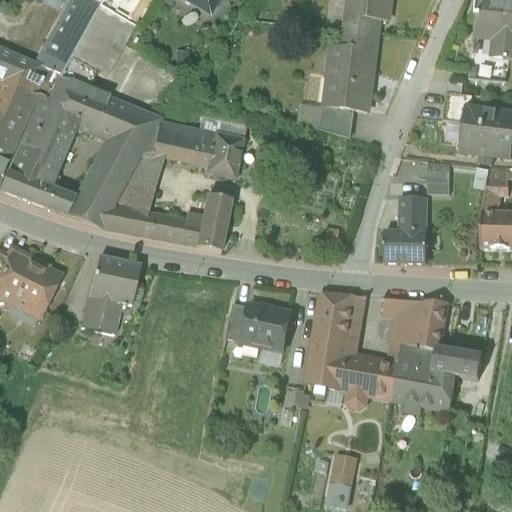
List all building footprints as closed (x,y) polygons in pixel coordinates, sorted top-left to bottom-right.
[(32,0),(55,12),(61,0),(32,0)] [(61,79),(99,10),(99,9),(83,0),(72,0),(35,67),(61,79)] [(180,0),(208,16),(217,0),(180,0)] [(345,37),(377,41),(378,25),(388,26),(391,0),(353,0),(353,3),(349,2),(345,37)] [(480,0),(478,0),(470,84),(507,88),(509,66),(511,66),(511,0),(505,0),(505,3),(480,0)] [(59,83),(86,94),(96,76),(105,81),(134,30),(99,10),(61,79),(59,83)] [(353,117),(368,119),(376,57),(375,57),(377,41),(345,37),(343,53),(333,52),(329,86),(334,87),(330,115),(353,117)] [(0,189),(39,100),(48,104),(59,83),(61,79),(35,67),(0,52),(0,189)] [(39,100),(0,189),(0,196),(100,234),(133,173),(158,126),(160,123),(86,94),(59,83),(48,104),(39,100)] [(447,99),(462,101),(464,91),(448,89),(447,99)] [(465,113),(472,114),(474,102),(462,101),(447,99),(443,128),(463,131),(465,113)] [(511,119),(472,114),(465,113),(463,131),(459,159),(511,165),(511,163),(511,119)] [(350,145),(353,117),(330,115),(325,114),(325,118),(302,115),(300,131),(350,145)] [(205,179),(234,186),(245,131),(217,125),(214,139),(158,126),(133,173),(160,179),(165,163),(207,173),(205,179)] [(479,172),(476,193),(487,195),(490,174),(479,172)] [(170,248),(175,223),(148,218),(160,179),(133,173),(100,234),(170,248)] [(511,218),(495,218),(500,210),(500,203),(511,202),(511,177),(491,175),(482,218),(481,255),(511,255),(511,218)] [(450,177),(428,177),(428,201),(450,201),(450,177)] [(175,223),(170,248),(220,257),(230,206),(207,201),(202,221),(186,218),(185,225),(175,223)] [(384,269),(426,270),(427,205),(400,204),(399,237),(385,237),(384,269)] [(46,273),(13,257),(9,265),(0,282),(0,303),(24,316),(28,309),(42,316),(59,283),(44,276),(46,273)] [(0,282),(9,265),(0,261),(0,282)] [(140,272),(98,262),(81,333),(113,340),(121,308),(130,310),(140,272)] [(398,368),(388,367),(355,361),(365,302),(320,299),(306,389),(349,397),(347,407),(351,413),(359,414),(365,410),(367,400),(391,405),(398,368)] [(398,368),(391,405),(404,407),(403,416),(421,420),(423,411),(450,416),(456,380),(432,376),(436,353),(439,354),(447,308),(386,304),(385,319),(396,322),(388,367),(398,368)] [(242,348),(249,313),(233,310),(226,345),(242,348)] [(283,357),(291,319),(249,311),(249,313),(242,348),(283,357)] [(478,384),(483,362),(439,354),(436,353),(432,376),(456,380),(478,384)] [(335,457),(333,485),(356,487),(358,459),(335,457)] [(351,511),(353,489),(331,487),(329,509),(351,511)]
